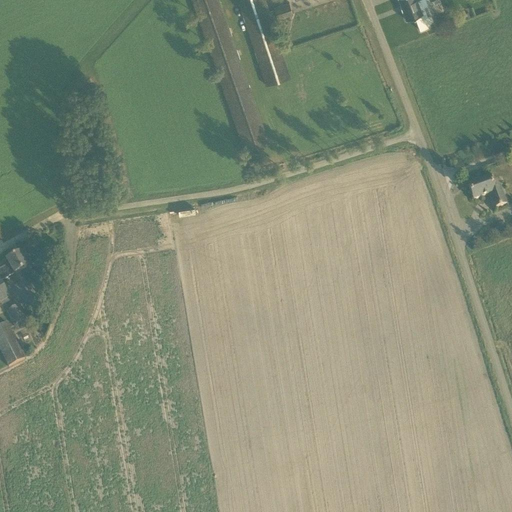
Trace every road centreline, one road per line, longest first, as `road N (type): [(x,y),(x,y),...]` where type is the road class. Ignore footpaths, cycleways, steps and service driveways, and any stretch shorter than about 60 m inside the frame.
road 1 (unclassified): [(63,216),(223,192),(418,134)]
road 2 (unclassified): [(511,412),(418,134)]
road 3 (unclassified): [(418,134),(366,0)]
